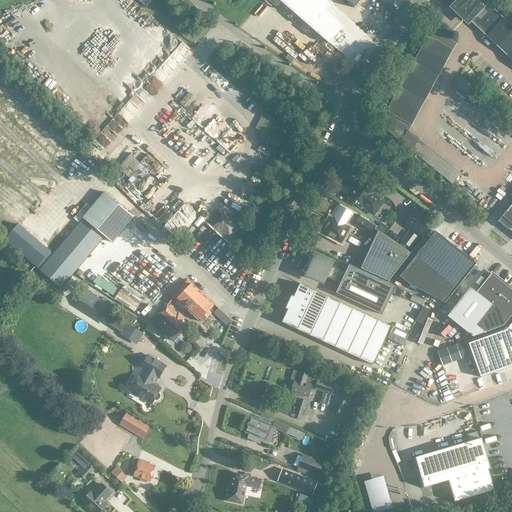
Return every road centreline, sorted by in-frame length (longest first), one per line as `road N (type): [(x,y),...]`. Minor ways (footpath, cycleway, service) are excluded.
road 1 (unclassified): [(180,511),(202,472),(236,349),(335,124)]
road 2 (unclassified): [(511,265),(335,124)]
road 3 (unclassified): [(347,104),(304,82),(199,0)]
road 4 (unknown): [(511,167),(500,176),(485,172),(438,140),(434,124),(447,90)]
road 5 (unclassified): [(347,104),(420,0)]
